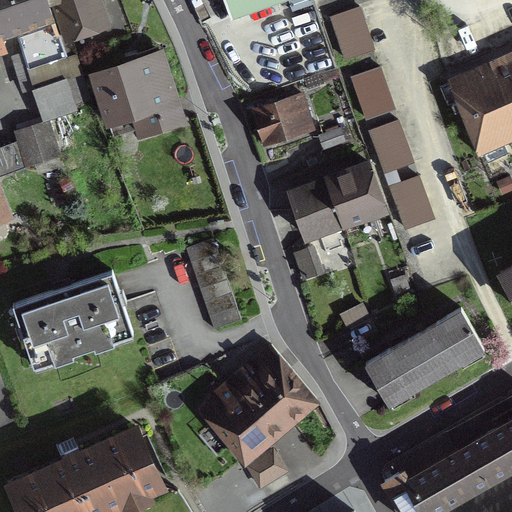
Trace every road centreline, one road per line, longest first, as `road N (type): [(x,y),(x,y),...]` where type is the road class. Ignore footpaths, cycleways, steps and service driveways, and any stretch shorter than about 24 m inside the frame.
road 1 (residential): [(364,461),(289,315),(211,81),(175,0)]
road 2 (residential): [(511,372),(364,461)]
